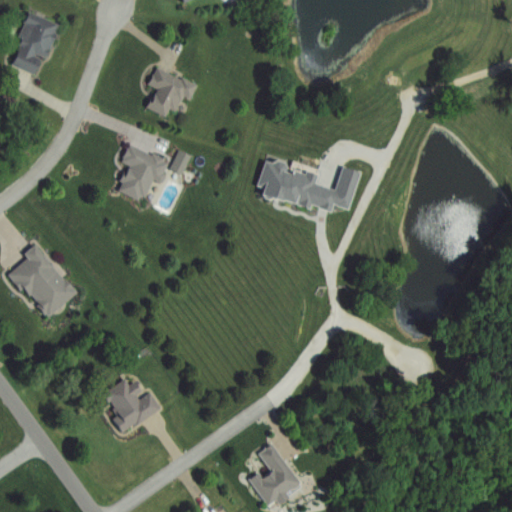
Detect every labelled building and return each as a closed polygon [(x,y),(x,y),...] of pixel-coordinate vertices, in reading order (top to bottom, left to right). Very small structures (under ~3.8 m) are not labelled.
[(39,76),(54,21),(24,13),(8,67),(39,76)] [(196,85),(155,67),(147,85),(154,88),(145,108),(164,117),(168,108),(175,111),(182,96),(190,99),(196,85)] [(126,165),(115,192),(140,203),(150,179),(160,183),(169,162),(127,144),(119,162),(126,165)] [(169,169),(181,176),(191,156),(178,150),(169,169)] [(356,172),(339,168),(333,190),(313,184),(315,175),(261,160),(254,187),(258,188),(256,195),(328,213),(330,206),(347,210),(356,172)] [(45,318),(74,293),(33,244),(22,254),(25,258),(7,273),(45,318)] [(160,408),(148,390),(142,394),(133,381),(126,385),(122,379),(100,393),(115,416),(110,420),(119,435),(160,408)] [(300,486),(270,444),(256,454),(267,469),(249,482),(266,506),(273,501),(275,503),(300,486)]
